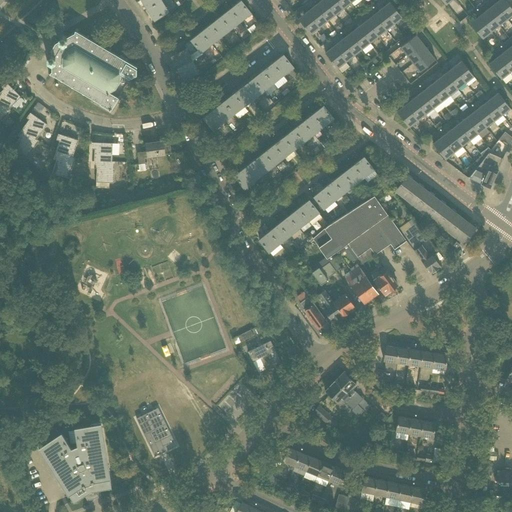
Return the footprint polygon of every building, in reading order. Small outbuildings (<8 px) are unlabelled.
[(161,0),(142,0),(147,9),(161,0)] [(161,0),(147,9),(154,19),(167,11),(175,7),(170,0),(161,0)] [(241,20),(251,12),(240,0),(231,7),(241,20)] [(322,0),(315,5),(327,21),(335,15),(323,0),(322,0)] [(323,0),(335,15),(343,8),(336,0),(323,0)] [(336,0),(343,8),(351,2),(349,0),(336,0)] [(511,8),(505,0),(500,0),(495,4),(507,19),(511,15),(511,8)] [(403,17),(390,1),(390,2),(382,8),(394,24),(402,17),(402,18),(403,17)] [(499,26),(507,19),(495,4),(487,10),(499,26)] [(307,12),(319,27),(327,21),(315,5),(307,12)] [(231,28),(241,20),(231,7),(221,15),(231,28)] [(374,15),(386,30),(394,24),(382,8),(374,15)] [(491,32),(499,26),(487,10),(479,16),(491,32)] [(299,18),(311,34),(311,33),(319,27),(307,12),(299,18)] [(221,36),(231,28),(221,15),(211,23),(221,36)] [(366,21),(378,36),(386,30),(374,15),(366,21)] [(471,23),(470,23),(483,39),(483,38),(491,32),(479,16),(471,23)] [(358,27),(370,42),(378,36),(366,21),(358,27)] [(211,43),(221,36),(211,23),(201,31),(211,43)] [(350,33),(362,49),(370,42),(358,27),(350,33)] [(59,36),(59,41),(56,42),(55,41),(50,49),(52,50),(52,53),(48,55),(48,60),(52,62),(52,71),(50,72),(50,73),(49,75),(51,76),(52,74),(61,80),(60,81),(62,82),(63,81),(72,86),(71,88),(73,89),(74,87),(83,93),(82,94),(84,95),(85,94),(94,99),(93,101),(95,102),(96,100),(99,102),(100,104),(111,110),(112,108),(119,97),(123,89),(125,90),(128,84),(127,83),(130,79),(131,77),(131,78),(137,75),(137,69),(136,69),(137,67),(127,61),(128,59),(121,55),(120,56),(110,51),(111,49),(110,48),(109,50),(100,44),(100,43),(99,42),(98,43),(89,38),(90,36),(88,35),(87,37),(78,31),(78,30),(77,29),(76,30),(75,30),(75,31),(75,32),(67,37),(63,34),(59,36)] [(201,31),(191,39),(201,51),(211,43),(201,31)] [(342,40),(354,55),(362,49),(350,33),(342,40)] [(407,55),(423,43),(416,35),(417,35),(416,34),(400,47),(401,47),(407,55)] [(334,46),(346,61),(354,55),(342,40),(334,46)] [(414,63),(429,51),(423,43),(407,55),(414,63)] [(338,68),(346,61),(334,46),(326,52),(325,52),(338,68)] [(192,60),(187,49),(172,56),(177,67),(192,60)] [(498,57),(510,72),(511,70),(511,58),(506,50),(498,57)] [(435,59),(429,51),(414,63),(420,71),(436,59),(435,58),(435,59)] [(283,74),(293,67),(283,54),(273,62),(283,74)] [(490,63),(489,63),(502,79),(502,78),(510,72),(498,57),(490,63)] [(183,79),(197,72),(198,72),(192,60),(177,67),(183,79)] [(474,76),(462,60),(461,61),(462,61),(454,67),(465,82),(474,76)] [(273,82),(283,74),(273,62),(263,69),(273,82)] [(446,73),(457,89),(465,82),(454,67),(446,73)] [(263,90),(273,82),(263,69),(253,77),(263,90)] [(446,73),(437,80),(449,95),(450,95),(454,100),(462,94),(457,89),(446,73)] [(243,85),(253,98),(263,90),(253,77),(243,85)] [(429,86),(446,106),(446,107),(454,100),(450,95),(449,95),(437,80),(429,86)] [(8,109),(21,97),(8,84),(0,92),(0,103),(9,113),(11,112),(8,109)] [(244,105),(253,98),(243,85),(234,93),(244,105)] [(421,92),(433,107),(437,112),(446,106),(429,86),(421,92)] [(481,90),(475,95),(478,99),(484,94),(481,90)] [(425,114),(433,107),(421,92),(413,98),(425,114)] [(498,92),(498,93),(490,99),(502,115),(510,108),(511,108),(498,92)] [(234,113),(244,105),(234,93),(224,100),(234,113)] [(413,98),(405,105),(418,120),(425,114),(413,98)] [(482,105),(494,121),(502,115),(490,99),(482,105)] [(224,121),(234,113),(224,100),(214,108),(224,121)] [(0,103),(0,122),(9,113),(0,103)] [(323,125),(333,118),(323,105),(313,113),(323,125)] [(397,111),(409,127),(410,126),(409,126),(418,120),(405,105),(397,111)] [(474,112),(486,127),(494,121),(482,105),(474,112)] [(460,112),(456,107),(450,112),(454,117),(460,112)] [(214,108),(204,116),(214,129),(224,121),(214,108)] [(443,116),(447,121),(453,117),(449,112),(443,116)] [(478,133),(486,127),(474,112),(466,118),(478,133)] [(314,133),(323,125),(313,113),(303,120),(314,133)] [(33,114),(21,130),(24,132),(38,142),(39,141),(37,140),(48,124),(33,114)] [(245,127),(251,122),(248,118),(248,117),(246,118),(245,117),(240,121),(245,127)] [(466,118),(458,124),(470,139),(474,144),(481,138),(478,133),(466,118)] [(304,141),(314,133),(303,120),(294,128),(304,141)] [(439,130),(443,126),(440,121),(435,125),(439,130)] [(458,124),(450,130),(462,146),(466,151),(474,144),(470,139),(458,124)] [(294,149),(304,141),(294,128),(284,136),(294,149)] [(442,137),(454,152),(458,157),(466,151),(462,146),(450,130),(442,137)] [(511,138),(511,137),(504,131),(499,139),(509,147),(511,138)] [(24,132),(14,145),(12,148),(27,158),(38,142),(24,132)] [(73,157),(78,140),(61,134),(55,153),(58,154),(75,159),(75,157),(73,157)] [(284,156),(294,149),(284,136),(274,144),(284,156)] [(434,143),(433,143),(446,159),(446,158),(454,152),(442,137),(434,143)] [(329,144),(328,143),(325,139),(320,142),(324,146),(324,147),(329,144)] [(170,144),(164,145),(163,140),(146,143),(147,151),(137,152),(139,164),(145,163),(144,157),(148,157),(165,155),(165,154),(171,153),(170,144)] [(112,161),(113,143),(95,142),(94,162),(97,162),(115,163),(115,161),(112,161)] [(274,164),(284,156),(274,144),(264,151),(274,164)] [(482,155),(484,158),(486,156),(491,150),(489,147),(480,153),(482,155)] [(264,172),(274,164),(264,151),(254,159),(264,172)] [(58,154),(57,157),(52,173),(69,178),(75,159),(58,154)] [(474,162),(478,167),(484,158),(482,155),(474,162)] [(364,176),(373,169),(363,156),(353,164),(364,176)] [(470,178),(482,183),(481,184),(490,187),(499,169),(498,168),(501,163),(486,156),(484,158),(478,167),(476,169),(475,169),(471,174),(469,177),(469,178),(470,178)] [(254,179),(264,172),(254,159),(244,167),(254,179)] [(115,163),(97,162),(96,187),(109,187),(110,182),(114,182),(115,163)] [(478,167),(474,162),(466,168),(471,174),(475,169),(476,169),(478,167)] [(364,176),(353,164),(344,171),(353,184),(364,176)] [(244,167),(235,174),(245,187),(254,179),(244,167)] [(344,192),(353,184),(344,171),(334,179),(344,192)] [(407,175),(397,188),(404,193),(414,180),(407,175)] [(334,200),(344,192),(334,179),(324,187),(334,200)] [(414,180),(404,193),(411,198),(421,185),(414,180)] [(421,185),(411,198),(418,204),(428,191),(421,185)] [(392,190),(390,186),(379,192),(382,196),(392,190)] [(324,187),(314,195),(324,207),(334,200),(324,187)] [(428,191),(418,204),(425,209),(434,196),(428,191)] [(375,254),(391,243),(392,244),(398,246),(406,240),(380,202),(374,195),(355,208),(329,225),(325,228),(313,238),(319,247),(327,258),(348,242),(351,247),(351,248),(357,257),(358,256),(370,247),(375,254)] [(348,197),(346,195),(341,199),(346,205),(351,201),(348,197)] [(425,209),(431,214),(441,201),(434,196),(425,209)] [(309,199),(308,199),(299,207),(309,220),(308,220),(312,224),(322,216),(318,212),(309,199)] [(441,201),(431,214),(438,219),(448,207),(441,201)] [(299,227),(308,220),(309,220),(299,207),(289,215),(299,227)] [(448,207),(438,219),(445,225),(455,212),(448,207)] [(455,212),(445,225),(452,230),(462,217),(455,212)] [(299,227),(289,215),(279,222),(289,235),(292,240),(303,231),(299,227)] [(462,217),(452,230),(459,235),(469,222),(462,217)] [(279,243),(289,235),(279,222),(269,230),(279,243)] [(476,228),(469,223),(469,222),(459,235),(459,236),(453,244),(457,246),(459,243),(462,245),(463,245),(462,244),(468,235),(469,236),(476,228)] [(418,237),(423,233),(416,223),(411,227),(418,237)] [(269,230),(259,238),(273,255),(283,248),(279,243),(269,230)] [(409,242),(414,250),(431,273),(441,266),(431,252),(427,255),(424,251),(425,250),(416,237),(409,242)] [(359,258),(358,256),(357,257),(351,248),(346,251),(353,262),(359,258)] [(321,283),(320,283),(321,284),(328,279),(327,278),(336,272),(336,271),(329,262),(326,258),(317,265),(319,267),(312,271),(321,283)] [(335,259),(329,262),(336,271),(341,267),(335,259)] [(94,288),(104,274),(91,264),(80,277),(94,288)] [(385,294),(398,285),(384,266),(378,271),(381,274),(374,279),(385,294)] [(372,299),(379,294),(361,269),(354,274),(372,299)] [(348,279),(366,304),(372,299),(354,274),(348,279)] [(323,308),(332,321),(342,314),(334,302),(333,302),(330,297),(327,293),(321,284),(320,283),(315,287),(319,294),(317,295),(322,302),(324,301),(327,305),(323,308)] [(301,302),(308,313),(306,314),(312,323),(314,322),(319,328),(326,322),(304,291),(297,295),(301,302)] [(343,315),(356,307),(346,293),(334,302),(342,314),(343,315)] [(268,329),(274,326),(275,325),(273,320),(255,328),(258,334),(268,329)] [(251,330),(240,335),(243,341),(254,335),(251,330)] [(260,356),(266,368),(281,361),(271,340),(248,351),(252,360),(260,356)] [(385,367),(392,368),(395,369),(396,362),(398,347),(386,345),(384,360),(386,360),(385,367)] [(398,347),(396,362),(408,364),(411,349),(398,347)] [(411,349),(408,364),(421,365),(423,351),(411,349)] [(423,351),(421,365),(433,367),(435,353),(423,351)] [(433,367),(446,369),(448,354),(435,353),(433,367)] [(376,379),(385,380),(387,370),(378,369),(376,379)] [(335,380),(358,403),(366,410),(370,405),(352,388),(356,383),(344,371),(335,380)] [(342,398),(353,408),(358,403),(335,380),(326,391),(338,402),(342,398)] [(319,405),(314,411),(326,422),(331,416),(319,405)] [(177,445),(158,407),(136,418),(155,456),(177,445)] [(382,424),(388,417),(381,411),(375,417),(382,424)] [(411,418),(399,416),(396,431),(409,433),(411,418)] [(411,418),(409,433),(421,435),(424,420),(411,418)] [(434,437),(436,422),(424,420),(421,435),(434,437)] [(69,493),(70,495),(74,501),(89,492),(89,490),(93,488),(94,490),(112,487),(101,423),(75,427),(78,445),(71,448),(62,432),(40,446),(69,492),(69,493)] [(289,468),(293,470),(301,452),(289,447),(283,460),(291,464),(289,468)] [(425,461),(429,461),(432,462),(433,461),(439,463),(441,449),(435,447),(434,456),(427,454),(426,456),(425,461)] [(306,470),(312,456),(301,452),(293,470),(304,475),(306,470)] [(312,456),(306,470),(317,475),(323,461),(312,456)] [(317,475),(318,475),(315,480),(326,485),(329,480),(335,466),(323,461),(317,475)] [(340,485),(342,482),(346,472),(346,471),(335,466),(329,480),(340,485)] [(499,481),(510,482),(511,471),(499,470),(499,481)] [(272,472),(270,476),(268,480),(273,483),(274,483),(275,484),(285,488),(287,484),(279,480),(276,478),(278,475),(272,472)] [(365,476),(365,477),(362,488),(362,491),(374,493),(377,479),(365,476)] [(377,479),(374,493),(386,496),(389,481),(377,479)] [(402,484),(389,481),(386,496),(385,503),(397,506),(402,484)] [(285,488),(294,492),(296,487),(287,484),(285,488)] [(411,501),(414,486),(402,484),(397,506),(408,508),(409,507),(410,501),(411,501)] [(423,504),(426,489),(414,486),(411,501),(410,501),(409,507),(421,510),(423,504)] [(308,498),(308,497),(310,493),(308,492),(301,490),(300,494),(308,498)] [(313,494),(311,498),(311,499),(320,503),(322,498),(313,494)] [(348,497),(339,494),(335,509),(344,511),(348,497)] [(353,511),(357,499),(348,497),(344,511),(346,511),(353,511)] [(242,501),(236,511),(250,511),(253,507),(242,501)]
